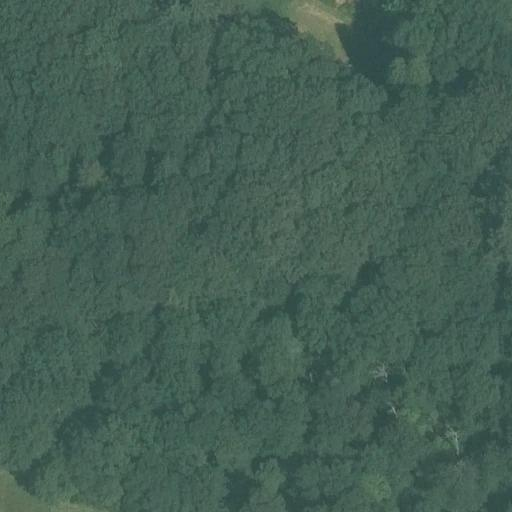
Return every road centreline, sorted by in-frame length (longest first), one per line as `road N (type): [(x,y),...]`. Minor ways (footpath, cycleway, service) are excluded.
road 1 (tertiary): [(0,298),(511,197)]
road 2 (track): [(0,24),(384,223)]
road 3 (track): [(384,223),(511,293)]
